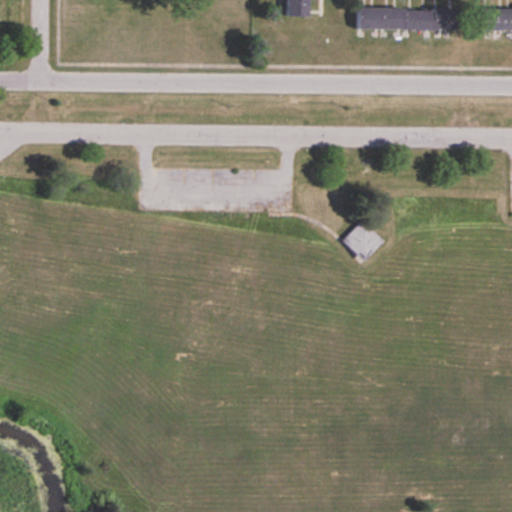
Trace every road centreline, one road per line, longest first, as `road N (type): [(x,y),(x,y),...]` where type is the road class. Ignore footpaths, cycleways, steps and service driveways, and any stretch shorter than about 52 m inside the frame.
road 1 (residential): [(0,80),(511,86)]
road 2 (residential): [(0,133),(511,137)]
